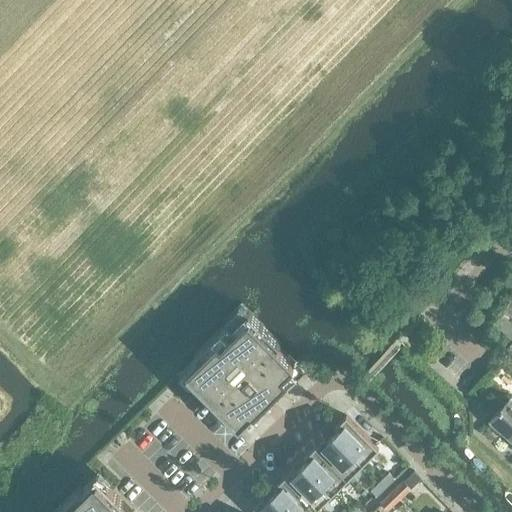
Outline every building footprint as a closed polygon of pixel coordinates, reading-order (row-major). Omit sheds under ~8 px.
[(301,369),(298,366),(278,345),(281,343),(242,303),(226,319),(228,321),(195,354),(197,356),(186,367),(197,378),(192,382),(216,406),(218,404),(239,425),(269,397),(271,399),(301,369)] [(511,309),(506,306),(500,317),(511,323),(511,309)] [(496,325),(511,339),(511,323),(500,317),(496,325)] [(511,341),(500,355),(509,363),(511,359),(511,341)] [(489,420),(507,436),(511,431),(511,398),(510,397),(489,420)] [(363,464),(379,448),(346,415),(335,425),(339,429),(334,434),(363,464)] [(363,464),(334,434),(329,439),(325,436),(315,446),(348,479),(363,464)] [(348,479),(315,446),(305,456),(308,459),(303,464),(332,494),(348,479)] [(332,494),(303,464),(298,469),(294,466),(284,476),(317,509),(332,494)] [(399,498),(421,477),(414,470),(404,480),(392,491),(399,498)] [(386,487),(395,478),(389,472),(380,481),(386,487)] [(313,511),(317,509),(284,476),(274,486),(277,490),(272,494),(288,511),(313,511)] [(129,511),(131,509),(107,485),(103,489),(92,479),(81,489),(79,487),(53,511),(129,511)] [(377,496),(386,487),(380,481),(371,490),(377,496)] [(399,498),(392,491),(381,502),(388,509),(399,498)] [(288,511),(272,494),(267,499),(263,496),(253,507),(257,511),(288,511)] [(349,511),(360,511),(364,508),(358,502),(349,511)]
